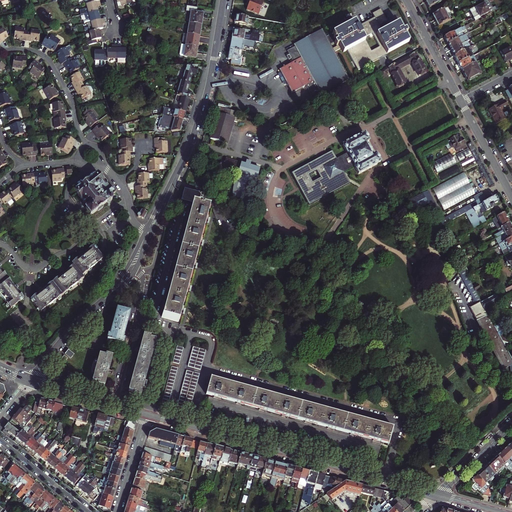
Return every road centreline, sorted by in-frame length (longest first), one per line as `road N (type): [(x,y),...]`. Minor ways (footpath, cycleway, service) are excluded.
road 1 (tertiary): [(146,414),(437,494)]
road 2 (tertiary): [(164,200),(206,94),(223,0)]
road 3 (residential): [(128,199),(40,267),(28,268),(0,242)]
road 4 (tertiary): [(29,381),(134,262)]
road 5 (residential): [(87,145),(49,60),(26,49),(0,51)]
road 6 (residential): [(150,327),(181,208),(164,200)]
